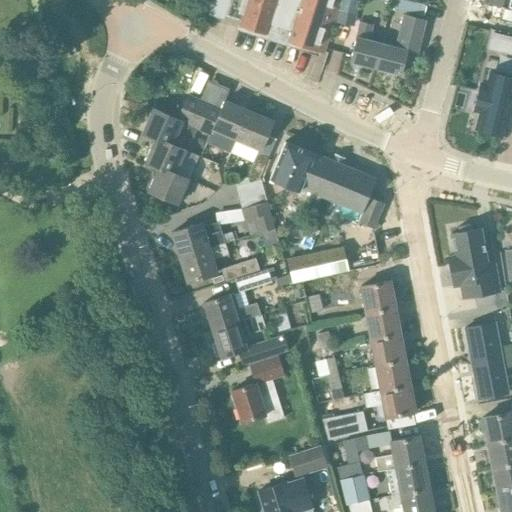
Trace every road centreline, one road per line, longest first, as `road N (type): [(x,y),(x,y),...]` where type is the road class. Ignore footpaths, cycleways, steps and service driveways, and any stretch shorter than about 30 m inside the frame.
road 1 (tertiary): [(216,511),(99,129),(117,43),(135,12)]
road 2 (residential): [(466,511),(409,212),(416,157)]
road 3 (unclassified): [(416,157),(135,12)]
road 4 (residential): [(416,157),(456,0)]
